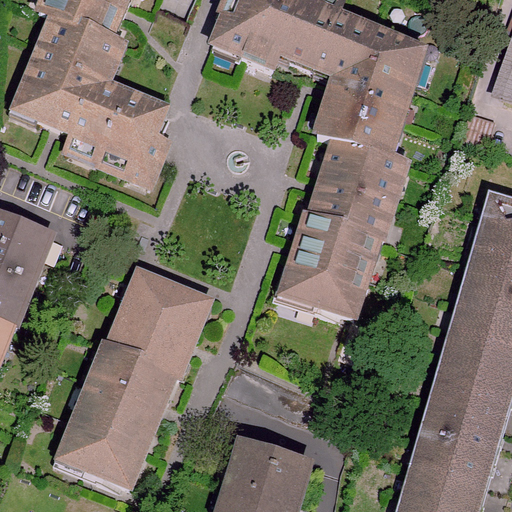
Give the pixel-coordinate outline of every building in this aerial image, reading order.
[(113,43),(129,0),(42,0),(35,19),(48,24),(78,37),(81,30),(113,43)] [(332,152),(310,222),(304,220),(276,306),(359,331),(386,251),(390,252),(415,171),(399,165),(432,56),(345,21),(351,5),(337,0),(224,0),(216,23),(220,24),(208,53),(278,81),(283,67),(334,88),(316,146),(332,152)] [(119,46),(113,43),(81,30),(78,37),(48,24),(35,56),(9,119),(68,143),(61,159),(154,198),(164,172),(174,147),(160,142),(172,113),(167,111),(164,110),(118,91),(114,89),(129,50),(119,46)] [(511,47),(493,101),(511,108),(511,47)] [(474,511),(511,383),(511,199),(483,190),(388,511),(474,511)] [(0,230),(0,336),(16,343),(23,345),(57,251),(0,230)] [(183,393),(216,309),(138,278),(108,352),(102,350),(53,471),(133,503),(178,392),(183,393)] [(0,388),(16,343),(0,336),(0,388)] [(236,368),(224,399),(345,450),(358,419),(236,368)] [(305,511),(317,474),(239,451),(219,511),(305,511)]
